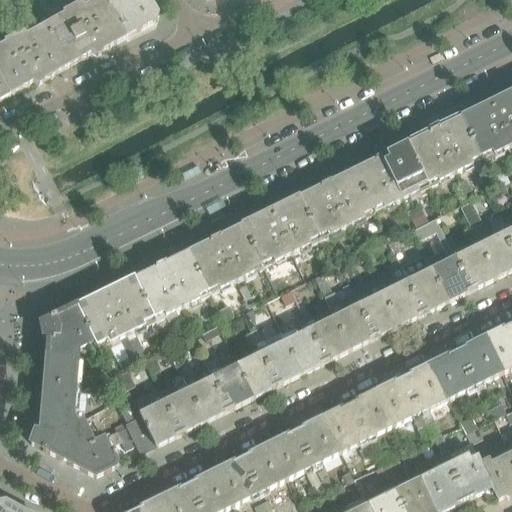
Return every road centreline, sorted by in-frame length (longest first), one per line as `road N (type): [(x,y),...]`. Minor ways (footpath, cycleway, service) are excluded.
road 1 (residential): [(0,263),(83,251),(511,39)]
road 2 (residential): [(89,511),(511,304)]
road 3 (residential): [(0,132),(197,35)]
